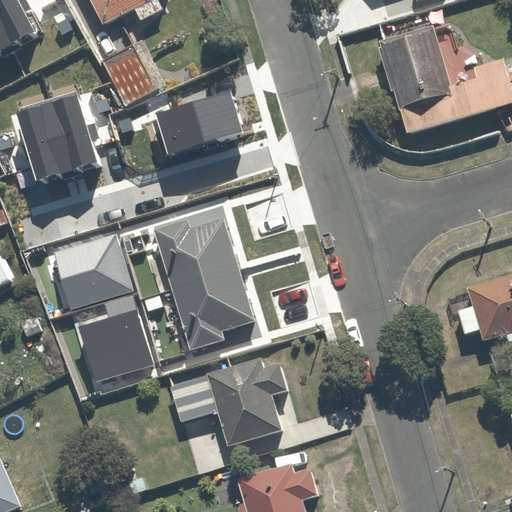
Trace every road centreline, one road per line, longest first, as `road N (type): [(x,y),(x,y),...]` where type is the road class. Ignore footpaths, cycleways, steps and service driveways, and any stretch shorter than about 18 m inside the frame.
road 1 (residential): [(346,235),(427,511)]
road 2 (residential): [(275,0),(346,235)]
road 3 (residential): [(346,235),(511,185)]
